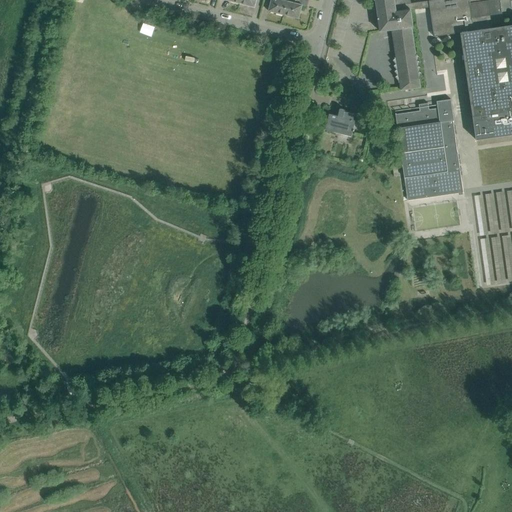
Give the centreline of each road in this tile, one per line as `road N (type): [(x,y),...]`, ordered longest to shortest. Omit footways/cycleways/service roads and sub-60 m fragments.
road 1 (residential): [(0,421),(209,379),(231,367),(317,43)]
road 2 (residential): [(317,43),(148,0)]
